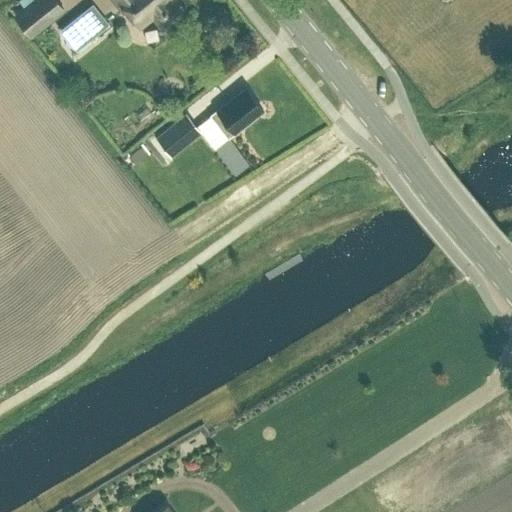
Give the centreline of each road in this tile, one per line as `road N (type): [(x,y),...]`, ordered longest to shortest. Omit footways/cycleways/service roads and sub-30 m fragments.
road 1 (track): [(36,511),(406,290),(431,263),(511,213)]
road 2 (tertiary): [(511,288),(277,0)]
